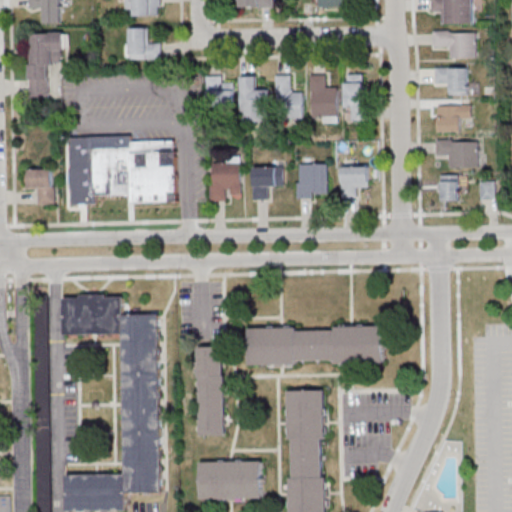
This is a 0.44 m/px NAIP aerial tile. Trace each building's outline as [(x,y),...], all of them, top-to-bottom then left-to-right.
[(63,0),(31,0),(31,9),(43,9),(43,22),(63,22),(63,0)] [(127,0),(127,15),(163,15),(162,0),(127,0)] [(475,0),(432,0),(433,13),(444,13),(444,23),(475,23),(475,0)] [(150,28),(130,28),(131,60),(163,59),(163,43),(150,43),(150,28)] [(478,57),(478,30),(435,30),(435,47),(451,47),(451,57),(478,57)] [(31,33),(32,99),(51,98),(51,64),(65,64),(65,32),(31,33)] [(469,67),(436,67),(436,85),(450,85),(450,95),(469,95),(469,67)] [(345,110),(353,110),(353,120),(367,120),(367,73),(345,73),(345,110)] [(295,74),(277,74),(277,106),(287,106),(287,117),(304,117),(304,92),(295,92),(295,74)] [(329,74),(312,74),(313,116),(323,116),(323,122),(340,121),(338,85),(329,85),(329,74)] [(225,83),(225,75),(208,75),(208,107),(236,107),(236,83),(225,83)] [(242,121),(271,121),(271,86),(260,86),(260,75),(242,75),(242,121)] [(438,106),(438,133),(463,133),(463,119),(474,119),(474,106),(438,106)] [(133,196),(91,197),(90,137),(132,136),(132,142),(177,141),(178,204),(133,205),(133,196)] [(480,167),(480,140),(438,140),(438,157),(450,157),(450,167),(480,167)] [(331,197),(331,164),(320,164),(320,158),(298,158),(298,197),(331,197)] [(273,199),(273,187),(285,187),(285,160),(267,160),(267,166),(254,166),(254,199),(273,199)] [(242,162),(213,162),(212,201),(228,201),(228,190),(242,190),(242,162)] [(372,165),(342,165),(342,197),(361,197),(361,186),(372,186),(372,165)] [(38,204),(56,204),(56,169),(27,169),(27,189),(38,189),(38,204)] [(442,174),(442,201),(461,201),(461,174),(442,174)] [(497,198),(497,182),(482,182),(482,198),(497,198)] [(65,300),(81,300),(81,297),(108,297),(108,300),(125,300),(126,315),(160,315),(163,494),(129,494),(129,511),(67,511),(67,477),(127,476),(124,336),(66,337),(65,300)] [(50,308),(37,308),(38,502),(51,502),(50,308)] [(250,331),(298,330),(298,333),(337,332),(337,330),(385,329),(386,364),(339,365),(339,362),(299,363),(299,366),(251,367),(250,331)] [(225,349),(226,437),(202,437),(200,349),(225,349)] [(290,393),(327,392),(328,441),(324,441),(325,479),(328,479),(328,511),(291,511),(291,480),(295,480),(294,442),(291,442),(290,393)] [(201,464),(263,463),(264,499),(202,501),(201,464)]
